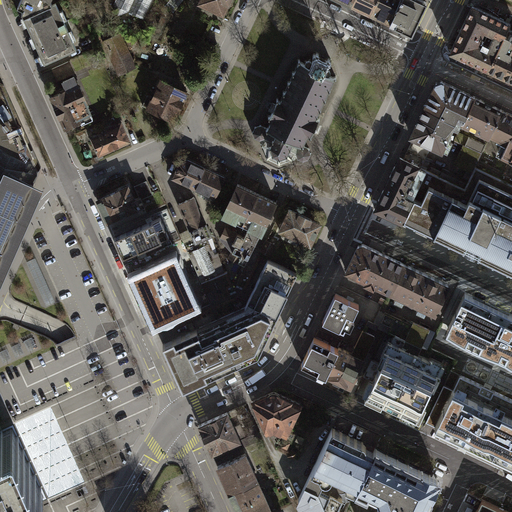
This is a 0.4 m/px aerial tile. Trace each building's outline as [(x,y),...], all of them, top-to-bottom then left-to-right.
[(21,0),(20,4),(25,7),(22,12),(25,17),(53,5),(51,0),(50,0),(21,0)] [(152,0),(116,0),(115,4),(119,14),(130,11),(144,18),(152,0)] [(199,0),(198,3),(224,15),(231,0),(199,0)] [(377,0),(354,0),(352,5),(371,14),(377,0)] [(400,0),(377,0),(371,14),(390,24),(400,0)] [(417,0),(400,0),(390,24),(411,33),(425,3),(417,0)] [(44,63),(77,48),(56,4),(53,5),(25,17),(44,63)] [(506,29),(509,23),(473,6),(461,31),(451,51),(486,68),(506,29)] [(486,68),(507,79),(511,68),(511,31),(506,29),(486,68)] [(106,42),(119,72),(133,66),(120,36),(106,42)] [(292,160),(294,156),(297,157),(297,159),(303,161),(308,159),(310,154),(309,149),(304,146),(302,145),(308,134),(310,135),(319,117),(316,116),(335,77),(329,74),(330,72),(329,69),(327,68),(330,60),(323,57),(315,53),(312,61),(310,60),(306,61),(305,63),(300,60),(281,99),(278,98),(270,116),(272,117),(267,128),(266,128),(261,126),(256,128),(253,133),(255,138),(260,140),(262,139),(265,141),(263,146),(267,159),(279,164),(292,160)] [(52,68),(58,80),(75,72),(70,60),(52,68)] [(52,97),(65,127),(80,121),(82,124),(93,119),(75,77),(64,82),(68,90),(52,97)] [(143,105),(175,121),(189,92),(162,79),(153,97),(148,95),(143,105)] [(455,120),(463,123),(476,96),(441,79),(435,80),(424,105),(455,120)] [(476,96),(463,123),(490,137),(490,135),(503,109),(476,96)] [(446,139),(455,120),(424,105),(410,135),(446,152),(451,141),(446,139)] [(501,155),(510,160),(511,154),(511,113),(503,109),(490,135),(506,143),(501,155)] [(98,149),(100,154),(129,141),(121,123),(107,129),(108,131),(93,138),(92,142),(94,147),(98,149)] [(464,145),(482,153),(486,145),(469,137),(469,138),(459,133),(455,141),(464,145)] [(426,151),(414,145),(407,158),(420,164),(426,151)] [(475,167),(482,153),(464,145),(455,163),(473,172),(475,167)] [(399,157),(375,208),(402,221),(414,198),(427,170),(399,157)] [(180,163),(173,177),(196,188),(205,169),(187,160),(180,163)] [(465,189),(427,170),(414,198),(402,221),(433,236),(463,250),(466,243),(467,241),(472,244),(478,246),(477,249),(474,255),(511,272),(511,184),(475,167),(473,172),(465,189)] [(215,197),(225,178),(205,169),(196,188),(215,197)] [(34,184),(3,171),(0,177),(0,287),(44,189),(34,184)] [(139,194),(141,199),(153,194),(147,181),(136,185),(139,194)] [(97,198),(108,221),(137,208),(137,209),(145,206),(141,199),(139,194),(135,195),(130,183),(97,198)] [(238,183),(223,215),(236,222),(239,216),(246,219),(258,193),(238,183)] [(258,193),(246,219),(252,222),(249,228),(262,235),(277,202),(258,193)] [(187,228),(193,241),(210,233),(205,220),(201,222),(193,194),(175,201),(187,228)] [(290,209),(280,231),(310,245),(320,223),(290,209)] [(113,235),(123,255),(166,236),(157,216),(113,235)] [(177,232),(200,282),(223,272),(210,233),(193,241),(187,228),(177,232)] [(262,235),(249,228),(244,238),(226,229),(220,240),(231,253),(228,260),(244,267),(262,235)] [(261,250),(269,253),(273,244),(265,240),(261,250)] [(463,250),(462,254),(472,258),(474,255),(477,249),(478,246),(472,244),(467,241),(466,243),(463,250)] [(374,284),(392,293),(405,264),(363,244),(359,246),(346,271),(365,280),(364,283),(373,287),(374,284)] [(175,254),(131,273),(154,324),(198,305),(175,254)] [(267,257),(244,306),(273,319),(296,271),(267,257)] [(412,302),(425,274),(405,264),(392,293),(412,302)] [(435,313),(449,285),(425,274),(412,302),(435,313)] [(44,293),(48,304),(55,301),(50,290),(44,293)] [(335,293),(322,320),(344,331),(351,315),(353,317),(359,304),(335,293)] [(511,315),(465,293),(458,308),(446,332),(459,339),(471,346),(483,351),(498,357),(504,359),(511,364),(511,315)] [(196,327),(216,371),(256,353),(273,319),(244,306),(196,327)] [(395,334),(422,346),(430,329),(411,321),(410,324),(385,312),(378,328),(389,333),(389,331),(395,334)] [(216,371),(196,327),(161,342),(181,387),(216,371)] [(352,354),(364,359),(375,336),(363,330),(352,354)] [(414,421),(416,417),(419,419),(426,405),(422,403),(442,362),(431,357),(429,360),(418,354),(422,346),(395,334),(391,341),(388,340),(380,356),(383,358),(381,363),(372,359),(364,376),(369,379),(363,393),(366,394),(364,397),(381,405),(383,402),(401,410),(399,414),(414,421)] [(302,364),(326,375),(338,348),(314,337),(302,364)] [(339,347),(338,348),(326,375),(350,387),(364,359),(352,354),(339,347)] [(511,398),(460,374),(452,390),(444,385),(426,423),(459,439),(458,441),(460,442),(462,442),(463,443),(465,445),(466,442),(511,463),(511,398)] [(251,400),(266,433),(273,429),(288,436),(303,401),(277,388),(251,400)] [(229,410),(201,423),(214,453),(242,441),(229,410)] [(353,491),(374,448),(366,445),(366,443),(364,441),(362,439),(332,425),(296,500),(301,511),(333,511),(341,497),(337,495),(339,491),(341,491),(343,491),(345,490),(346,488),(353,491)] [(12,427),(0,432),(0,511),(12,511),(18,510),(33,503),(43,499),(12,427)] [(374,448),(353,491),(367,498),(369,494),(376,498),(378,503),(374,510),(371,509),(369,511),(426,511),(438,488),(443,478),(433,473),(375,446),(374,448)] [(218,462),(231,489),(260,476),(247,449),(218,462)] [(231,489),(241,511),(253,511),(272,503),(260,476),(231,489)] [(509,511),(478,498),(472,511),(471,511),(509,511)] [(12,511),(37,511),(33,503),(18,510),(12,511)]
